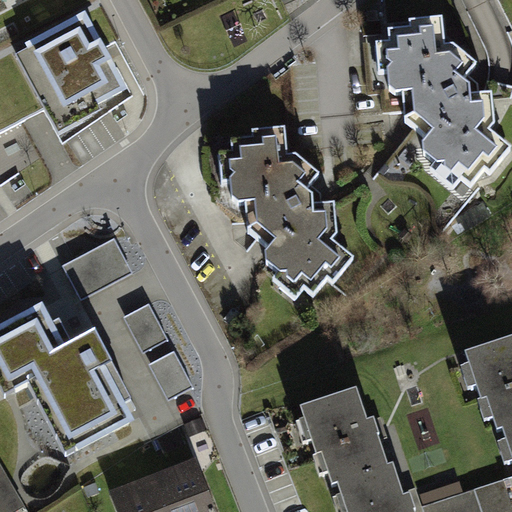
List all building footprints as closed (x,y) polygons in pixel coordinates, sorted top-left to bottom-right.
[(27,49),(16,55),(59,135),(102,112),(99,106),(127,90),(85,12),(25,45),(27,49)] [(388,51),(371,57),(374,87),(383,88),(386,103),(395,106),(400,133),(421,151),(419,164),(454,197),(464,202),(483,180),(490,186),(509,161),(484,143),(492,137),(492,108),(478,108),(478,93),(467,86),(475,76),(456,58),(438,59),(437,31),(409,32),(409,41),(387,42),(388,51)] [(228,163),(214,165),(219,204),(228,211),(247,217),(249,240),(269,258),(260,263),(261,273),(274,284),(269,291),(293,308),(301,294),(313,303),(325,283),(337,292),(349,269),(330,252),(334,245),(332,219),(321,217),(321,202),(308,194),(323,185),(293,168),(283,167),(281,139),(247,140),(249,152),(229,153),(228,163)] [(114,238),(62,266),(82,302),(133,274),(114,238)] [(0,388),(5,397),(29,385),(66,458),(134,423),(125,404),(131,400),(95,330),(72,342),(60,319),(53,323),(43,304),(0,325),(0,388)] [(148,305),(123,318),(143,355),(168,341),(148,305)] [(511,346),(468,360),(490,434),(499,434),(511,474),(511,346)] [(174,352),(148,366),(168,403),(193,389),(174,352)] [(352,395),(299,411),(325,495),(334,492),(339,511),(409,511),(407,504),(400,506),(390,472),(383,474),(369,428),(363,430),(352,395)] [(216,511),(196,458),(107,492),(115,511),(216,511)] [(0,463),(0,511),(16,511),(25,507),(0,463)]
